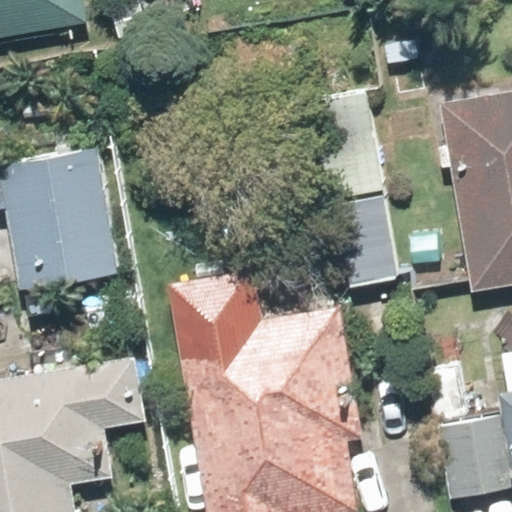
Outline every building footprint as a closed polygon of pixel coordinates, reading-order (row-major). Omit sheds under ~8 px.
[(0,0),(0,30),(80,17),(77,0),(0,0)] [(416,23),(377,29),(387,100),(426,94),(416,23)] [(511,89),(437,102),(469,287),(511,280),(511,89)] [(369,92),(314,101),(345,283),(401,274),(369,92)] [(113,271),(95,140),(0,153),(0,207),(4,207),(15,285),(113,271)] [(329,252),(165,278),(201,511),(351,511),(339,434),(358,431),(329,252)] [(511,348),(500,352),(508,386),(494,389),(500,413),(441,427),(456,492),(508,480),(511,497),(511,348)] [(135,363),(0,381),(0,511),(75,511),(69,467),(108,462),(102,423),(143,418),(135,363)]
